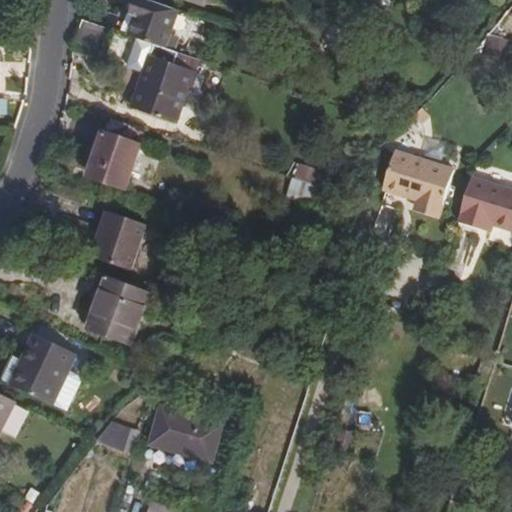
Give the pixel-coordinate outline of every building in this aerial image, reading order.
[(179,10),(149,0),(137,0),(132,14),(136,16),(129,35),(155,45),(165,48),(179,10)] [(113,30),(84,20),(76,47),(105,57),(113,30)] [(181,67),(184,55),(165,48),(155,45),(132,108),(176,124),(195,73),(181,67)] [(91,175),(126,187),(140,146),(106,135),(91,175)] [(392,193),(405,153),(396,150),(384,190),(392,193)] [(412,199),(425,159),(405,153),(392,193),(412,199)] [(454,168),(425,159),(412,199),(417,201),(416,206),(439,213),(454,168)] [(511,189),(473,176),(459,220),(479,226),(481,219),(491,223),(511,230),(511,189)] [(282,196),(311,207),(330,190),(290,177),(282,196)] [(437,219),(439,213),(416,206),(414,211),(437,219)] [(110,209),(104,225),(109,228),(105,240),(99,258),(132,270),(149,223),(110,209)] [(490,229),(491,223),(481,219),(479,226),(490,229)] [(109,228),(104,225),(99,239),(105,240),(109,228)] [(152,292),(109,276),(90,330),(133,346),(152,292)] [(15,385),(56,405),(74,367),(80,354),(38,335),(15,385)] [(74,367),(56,405),(70,413),(88,374),(74,367)] [(140,386),(147,373),(136,367),(129,380),(140,386)] [(0,430),(15,401),(0,393),(0,430)] [(152,445),(212,461),(223,424),(164,407),(152,445)] [(142,436),(116,428),(102,443),(137,454),(142,436)] [(78,511),(85,485),(107,490),(112,468),(73,459),(60,511),(78,511)]
